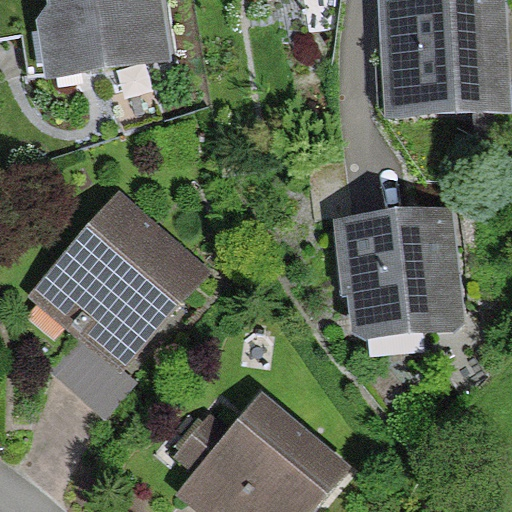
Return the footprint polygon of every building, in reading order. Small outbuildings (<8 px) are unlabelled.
[(0,0),(0,41),(23,38),(29,79),(46,77),(47,86),(172,68),(162,0),(0,0)] [(511,100),(506,0),(403,0),(379,1),(386,123),(511,115),(511,100)] [(214,273),(119,193),(29,299),(78,341),(53,370),(106,415),(135,381),(127,375),(170,325),(214,273)] [(470,338),(457,210),(332,223),(345,351),(470,338)] [(317,511),(351,474),(266,398),(230,439),(209,420),(174,460),(195,478),(177,498),(192,511),(317,511)]
